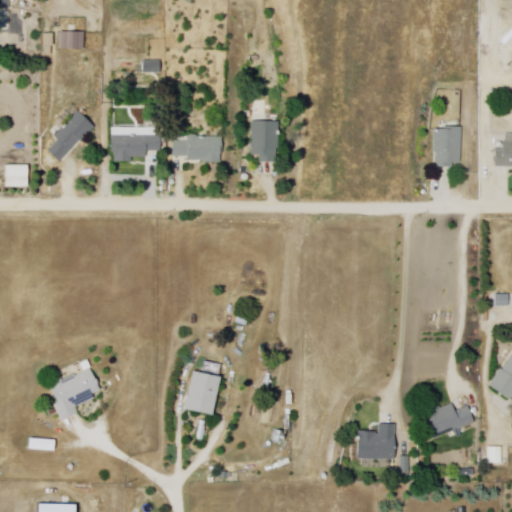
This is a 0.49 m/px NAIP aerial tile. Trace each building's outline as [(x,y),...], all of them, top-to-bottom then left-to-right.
[(59,31),(88,30),(89,45),(59,46),(59,31)] [(53,32),(55,46),(50,47),(51,56),(42,57),(40,33),(53,32)] [(143,74),(143,62),(160,62),(160,74),(143,74)] [(78,111),(98,128),(83,145),(79,141),(62,161),(49,151),(57,141),(54,139),(78,111)] [(251,121),(279,121),(279,162),(260,162),(260,154),(251,154),(251,121)] [(465,126),(461,164),(455,163),(455,169),(437,167),(438,153),(432,152),(434,130),(443,131),(444,124),(465,126)] [(505,133),(511,132),(511,166),(495,167),(494,149),(505,148),(505,133)] [(115,134),(162,134),(162,149),(148,149),(148,157),(133,157),(133,164),(117,164),(117,151),(110,151),(110,134),(115,134)] [(171,142),(190,142),(189,135),(223,134),(223,163),(205,163),(205,160),(188,160),(188,157),(171,157),(171,142)] [(29,165),(28,189),(4,188),(5,164),(29,165)] [(511,354),(511,399),(511,401),(490,387),(511,354)] [(91,369),(101,388),(92,393),(96,400),(77,410),(80,417),(62,426),(52,406),(57,403),(47,383),(60,377),(63,383),(91,369)] [(222,376),(215,417),(188,412),(195,371),(222,376)] [(468,406),(476,424),(455,433),(453,429),(431,438),(422,416),(452,403),(455,411),(468,406)] [(395,423),(395,461),(359,461),(359,431),(378,432),(378,423),(395,423)] [(502,447),(484,447),(484,461),(504,461),(504,447),(502,447)]
